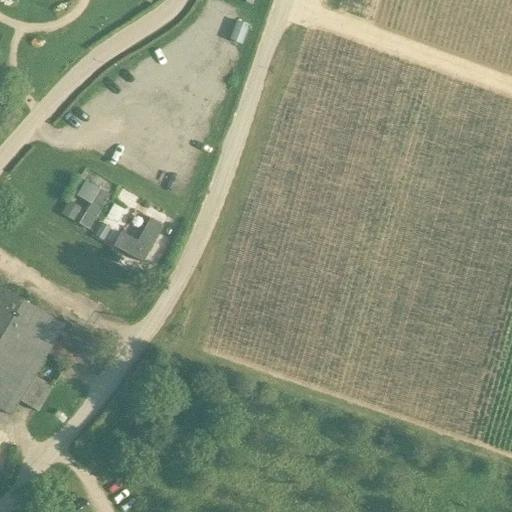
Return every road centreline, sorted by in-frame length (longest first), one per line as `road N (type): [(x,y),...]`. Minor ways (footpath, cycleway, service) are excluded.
road 1 (unclassified): [(1,511),(75,434),(201,233),(281,0)]
road 2 (track): [(280,2),(511,86)]
road 3 (unknown): [(135,345),(0,258)]
